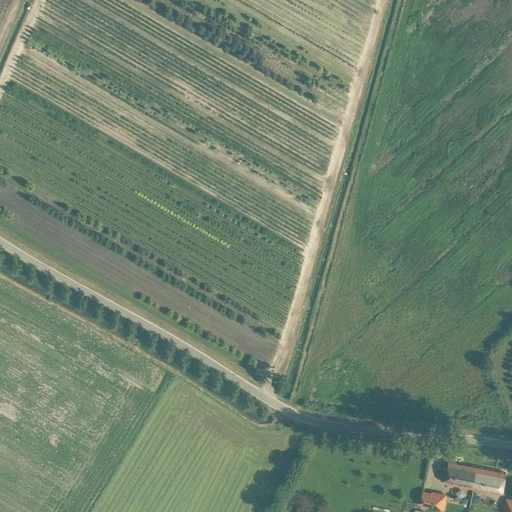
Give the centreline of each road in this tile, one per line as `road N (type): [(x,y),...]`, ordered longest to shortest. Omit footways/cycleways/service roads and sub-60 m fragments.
road 1 (unclassified): [(511,445),(303,419),(0,242)]
road 2 (track): [(267,400),(378,0)]
